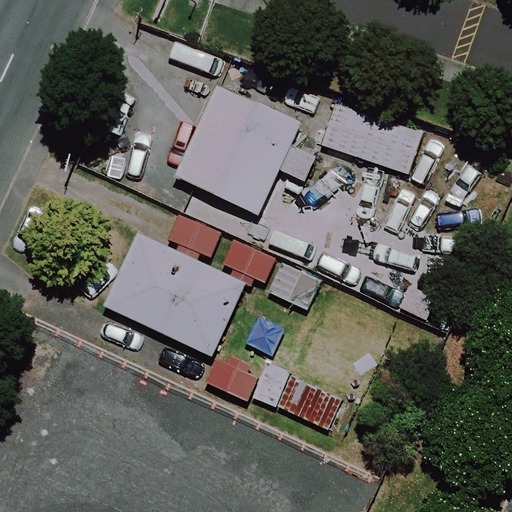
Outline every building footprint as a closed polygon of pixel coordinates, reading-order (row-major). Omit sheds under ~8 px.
[(312,183),(323,159),(300,148),(310,128),(226,90),(185,181),(267,218),(288,172),(312,183)] [(427,136),(341,108),(328,148),(413,176),(427,136)] [(252,286),(145,236),(111,310),(218,360),(252,286)] [(326,283),(287,266),(274,294),(313,312),(326,283)] [(341,397),(269,365),(254,398),(326,430),(341,397)] [(249,382),(215,368),(204,395),(238,409),(249,382)]
